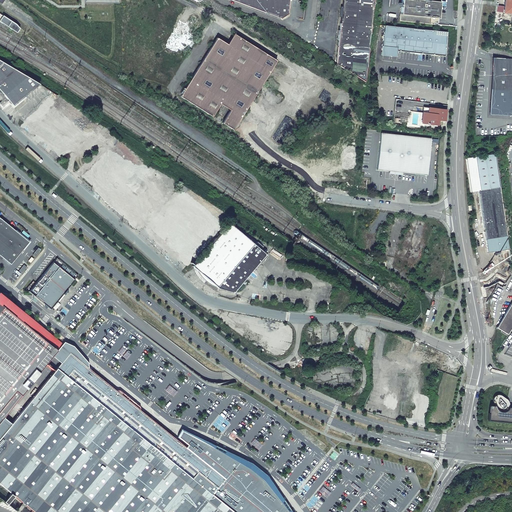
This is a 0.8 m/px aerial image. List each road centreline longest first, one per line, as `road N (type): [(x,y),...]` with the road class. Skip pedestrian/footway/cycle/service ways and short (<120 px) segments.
road 1 (primary): [(462,441),(360,418),(273,378),(0,156)]
road 2 (residential): [(0,114),(202,299),(295,317),(367,319),(448,348)]
road 3 (primary): [(0,179),(227,364),(302,408),(375,437)]
road 4 (secondary): [(472,297),(456,172),(473,0)]
